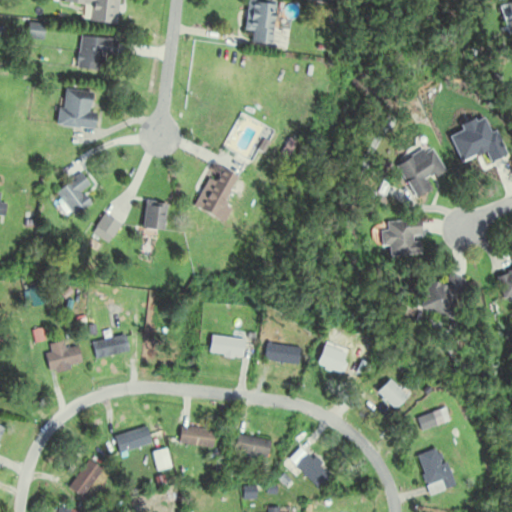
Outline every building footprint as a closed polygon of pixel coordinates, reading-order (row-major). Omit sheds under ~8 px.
[(86,22),(114,25),(116,0),(59,0),(60,3),(88,6),(86,22)] [(511,39),(511,0),(498,4),(510,40),(511,39)] [(242,31),(249,32),(248,43),(267,45),(271,4),(245,1),(242,31)] [(113,56),(114,39),(77,37),(75,69),(100,71),(100,55),(113,56)] [(93,94),(60,90),(56,125),(89,129),(93,94)] [(410,200),(427,190),(422,180),(439,171),(425,145),(391,163),(410,200)] [(203,178),(190,208),(221,222),(227,208),(220,206),(233,177),(218,170),(213,182),(203,178)] [(72,217),(88,205),(79,192),(87,186),(78,173),(53,192),(72,217)] [(160,232),(162,205),(142,203),(140,230),(160,232)] [(116,223),(99,217),(94,232),(111,238),(116,223)] [(417,239),(416,219),(381,221),(381,231),(375,231),(376,247),(383,246),(384,257),(418,255),(417,239)] [(511,270),(493,276),(499,300),(511,297),(511,300),(511,252),(508,254),(511,268),(511,270)] [(460,280),(446,274),(440,287),(425,281),(415,304),(445,316),(460,280)] [(37,317),(40,328),(29,330),(32,342),(50,337),(44,316),(37,317)] [(122,338),(97,340),(98,355),(124,353),(122,338)] [(240,356),(240,339),(206,339),(206,356),(240,356)] [(45,345),(52,373),(79,367),(74,345),(63,348),(62,341),(45,345)] [(312,365),(337,374),(344,353),(319,345),(312,365)] [(372,393),(390,411),(403,398),(385,380),(372,393)] [(417,432),(444,421),(440,409),(412,419),(417,432)] [(176,445),(209,449),(211,430),(178,427),(176,445)] [(114,452),(149,445),(145,428),(110,435),(114,452)] [(267,441),(236,434),(232,453),(263,460),(267,441)] [(314,492),(328,477),(298,447),(283,463),(314,492)] [(450,488),(437,449),(412,457),(425,496),(450,488)] [(78,499),(99,471),(85,461),(64,488),(78,499)]
